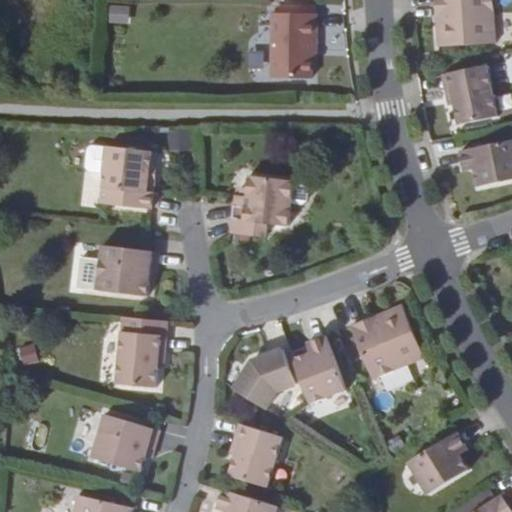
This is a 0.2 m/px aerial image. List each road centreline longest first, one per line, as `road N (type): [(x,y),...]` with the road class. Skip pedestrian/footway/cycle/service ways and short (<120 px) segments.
road 1 (residential): [(431,250),(390,109),(379,0)]
road 2 (residential): [(431,250),(301,299),(213,320)]
road 3 (residential): [(213,320),(194,463),(178,511)]
road 4 (residential): [(511,401),(431,250)]
